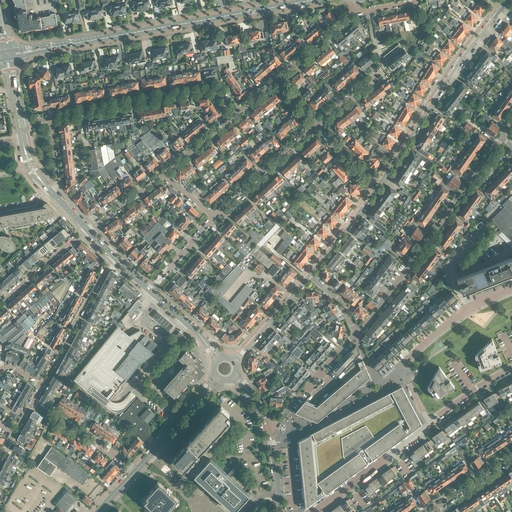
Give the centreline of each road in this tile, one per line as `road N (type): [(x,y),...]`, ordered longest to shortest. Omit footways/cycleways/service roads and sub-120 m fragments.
road 1 (primary): [(8,55),(313,0)]
road 2 (residential): [(355,334),(502,137)]
road 3 (tertiary): [(508,0),(376,187)]
road 4 (residential): [(50,118),(211,88),(235,114)]
road 5 (residential): [(113,256),(42,384)]
road 6 (residential): [(315,123),(214,215)]
road 7 (residential): [(406,360),(455,317),(511,289)]
road 8 (residential): [(135,472),(31,402)]
